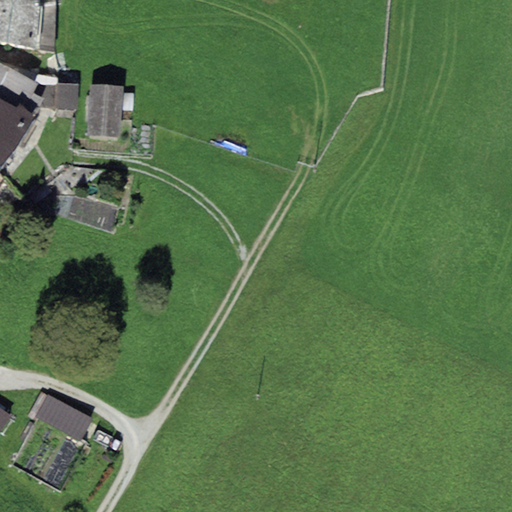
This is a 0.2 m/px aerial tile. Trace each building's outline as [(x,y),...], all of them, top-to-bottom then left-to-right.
[(41,0),(0,0),(0,43),(37,50),(42,8),(41,0)] [(0,65),(0,99),(24,111),(38,83),(0,65)] [(80,85),(55,82),(55,109),(79,110),(80,85)] [(121,136),(124,86),(91,84),(89,135),(121,136)] [(24,111),(0,99),(0,162),(3,165),(37,116),(24,111)] [(86,415),(43,393),(32,415),(75,437),(86,415)]
